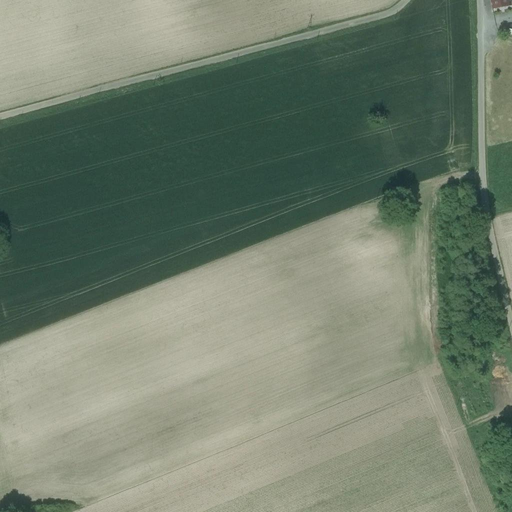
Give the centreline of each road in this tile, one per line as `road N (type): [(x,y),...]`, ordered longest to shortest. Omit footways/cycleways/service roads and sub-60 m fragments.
road 1 (unclassified): [(407,0),(383,15),(0,117)]
road 2 (residential): [(511,326),(484,196),(478,0)]
